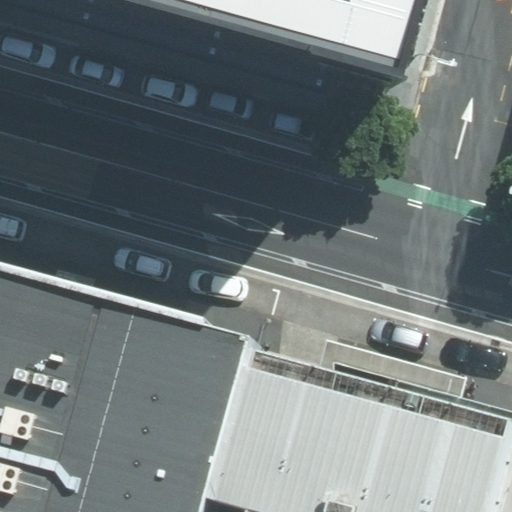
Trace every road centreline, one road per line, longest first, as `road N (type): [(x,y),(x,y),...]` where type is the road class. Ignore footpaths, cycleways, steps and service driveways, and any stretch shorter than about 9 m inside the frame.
road 1 (secondary): [(436,256),(0,131)]
road 2 (residential): [(436,256),(506,0)]
